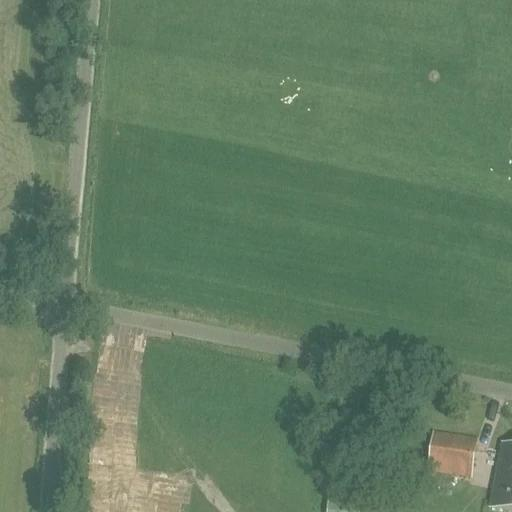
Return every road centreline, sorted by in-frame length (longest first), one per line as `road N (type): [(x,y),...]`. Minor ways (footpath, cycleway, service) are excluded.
road 1 (unclassified): [(511,394),(65,309)]
road 2 (tertiary): [(65,309),(90,0)]
road 3 (tertiary): [(46,511),(65,309)]
